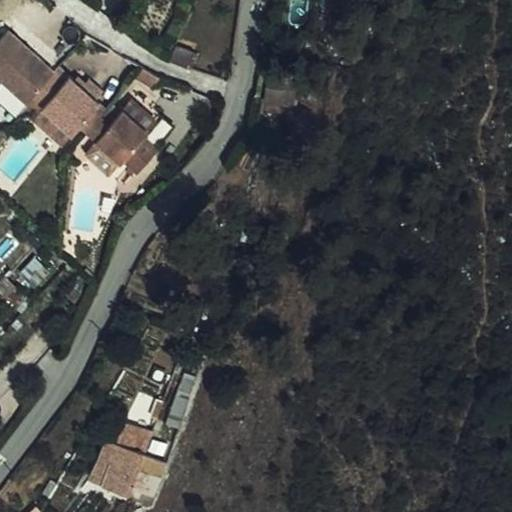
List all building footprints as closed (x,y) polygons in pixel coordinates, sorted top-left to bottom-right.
[(214,29),(196,23),(190,40),(210,45),(214,29)] [(52,116),(71,132),(77,126),(93,107),(99,101),(69,75),(66,79),(9,30),(0,39),(0,76),(26,100),(29,96),(52,116)] [(289,94),(309,96),(311,83),(291,81),(289,94)] [(110,122),(93,107),(77,126),(94,141),(110,122)] [(145,132),(121,111),(110,122),(94,141),(118,162),(120,160),(136,174),(156,151),(140,137),(145,132)] [(64,141),(71,132),(52,116),(44,125),(64,141)] [(118,162),(94,141),(84,152),(109,173),(118,162)] [(150,451),(153,441),(127,431),(122,442),(150,451)] [(150,451),(122,442),(112,470),(139,480),(150,451)]
